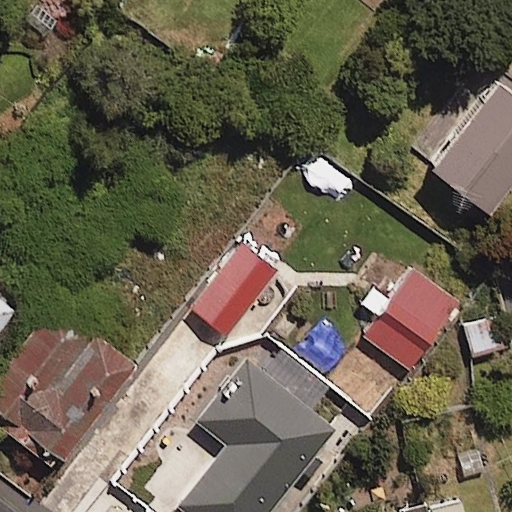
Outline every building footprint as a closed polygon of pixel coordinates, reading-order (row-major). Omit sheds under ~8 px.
[(429,147),(487,191),(511,159),(511,51),(506,47),(429,147)] [(222,295),(261,325),(310,261),(271,231),(222,295)] [(368,322),(413,355),(469,279),(424,246),(368,322)] [(0,319),(25,289),(0,269),(0,319)] [(0,354),(0,413),(52,455),(148,333),(67,270),(0,354)] [(503,346),(495,316),(463,325),(471,355),(503,346)] [(273,511),(349,412),(255,342),(202,411),(232,434),(186,494),(209,511),(273,511)] [(429,511),(463,511),(460,499),(428,507),(429,511)]
